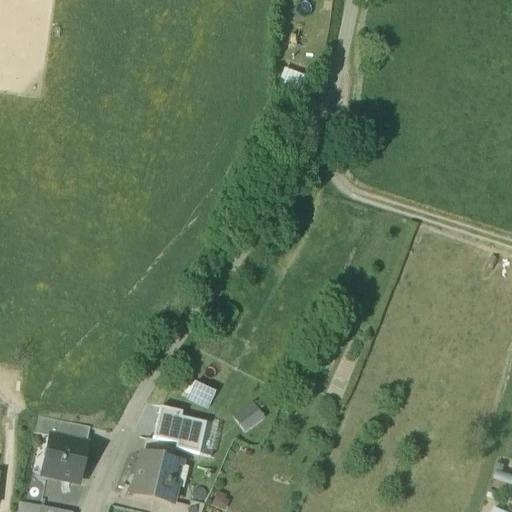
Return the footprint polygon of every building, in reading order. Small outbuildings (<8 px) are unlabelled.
[(338,301),(327,321),(343,330),(354,310),(338,301)] [(235,316),(226,310),(218,322),(227,328),(235,316)] [(260,331),(260,344),(280,344),(279,330),(260,331)] [(214,395),(192,386),(184,404),(206,414),(213,398),(214,395)] [(249,409),(233,421),(241,433),(258,421),(249,409)] [(173,453),(197,459),(204,427),(180,421),(181,416),(159,411),(151,442),(174,448),(173,453)] [(50,440),(85,447),(89,430),(37,419),(34,436),(50,440)] [(85,447),(50,440),(42,477),(77,484),(85,447)] [(142,458),(170,465),(173,453),(174,448),(151,442),(145,441),(142,458)] [(170,465),(142,458),(132,498),(153,503),(170,507),(170,505),(174,490),(169,489),(175,466),(170,465)] [(170,507),(153,503),(151,511),(186,511),(187,509),(170,505),(170,507)]
